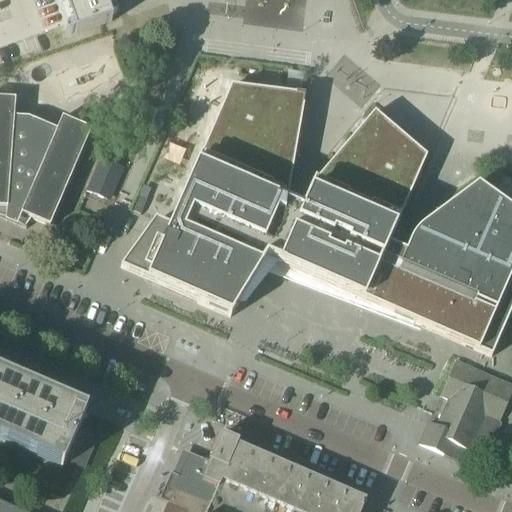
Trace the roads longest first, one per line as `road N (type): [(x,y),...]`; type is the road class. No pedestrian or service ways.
road 1 (residential): [(499,511),(189,380)]
road 2 (unknown): [(212,390),(247,329),(261,324),(417,386)]
road 3 (residential): [(189,380),(0,296)]
road 4 (residential): [(131,511),(189,380)]
